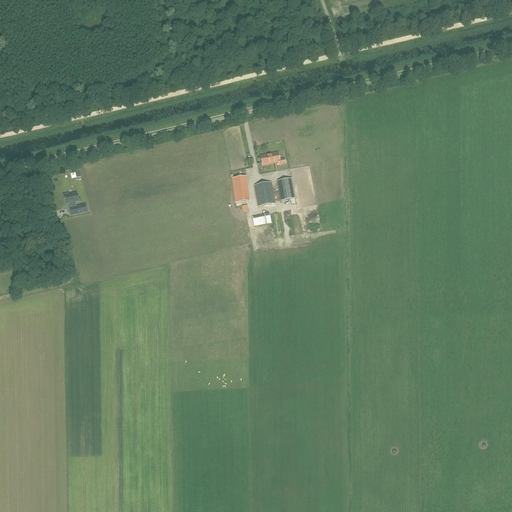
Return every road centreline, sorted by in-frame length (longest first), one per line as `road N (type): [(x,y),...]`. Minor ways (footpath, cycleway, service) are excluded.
road 1 (unclassified): [(0,172),(511,46)]
road 2 (track): [(511,11),(0,136)]
road 3 (track): [(0,298),(75,281),(54,215)]
